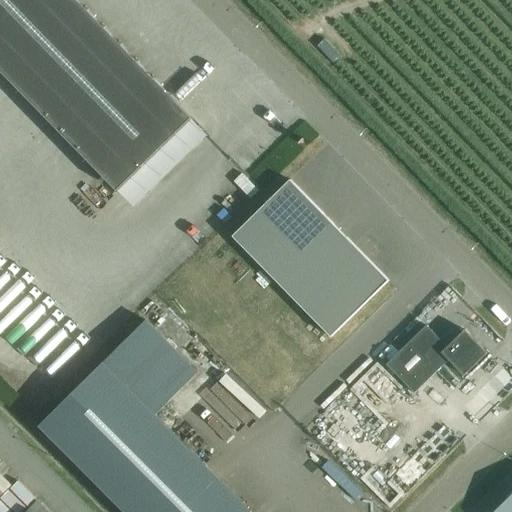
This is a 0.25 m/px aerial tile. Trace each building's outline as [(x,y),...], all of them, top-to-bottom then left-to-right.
[(192,118),(76,0),(0,0),(0,70),(117,191),(192,118)] [(291,179),(234,236),(333,336),(390,280),(291,179)] [(146,318),(40,424),(128,511),(247,511),(251,509),(154,412),(197,369),(146,318)] [(386,365),(415,393),(449,360),(464,376),(488,353),(473,338),(472,338),(469,334),(464,339),(460,335),(448,347),(427,325),(386,365)] [(511,511),(511,494),(493,511),(511,511)]
